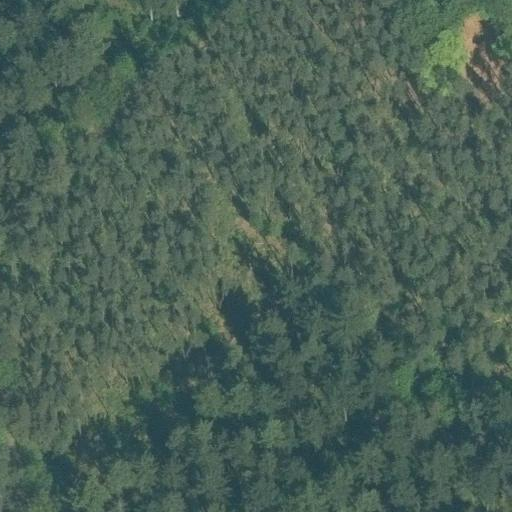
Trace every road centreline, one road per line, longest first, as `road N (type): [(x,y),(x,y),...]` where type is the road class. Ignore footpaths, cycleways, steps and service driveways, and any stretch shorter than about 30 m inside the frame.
road 1 (track): [(0,226),(153,89)]
road 2 (track): [(153,89),(253,0)]
